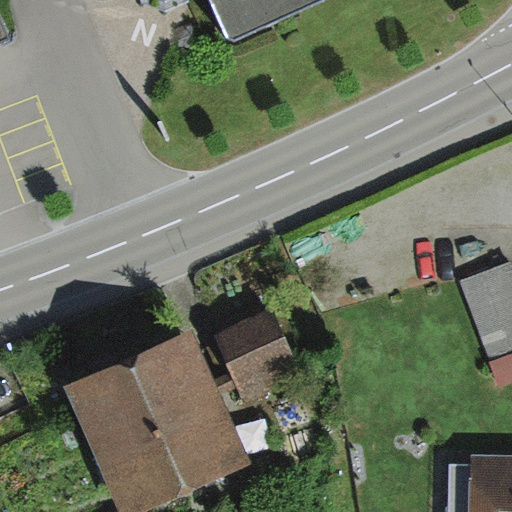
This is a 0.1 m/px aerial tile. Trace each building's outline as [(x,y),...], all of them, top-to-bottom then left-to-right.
[(201,0),(220,44),(317,0),(201,0)] [(511,270),(463,289),(491,365),(511,356),(511,270)] [(268,311),(222,331),(242,376),(288,356),(268,311)] [(195,328),(70,382),(121,511),(136,511),(252,465),(195,328)] [(511,511),(511,451),(471,450),(468,511),(511,511)]
